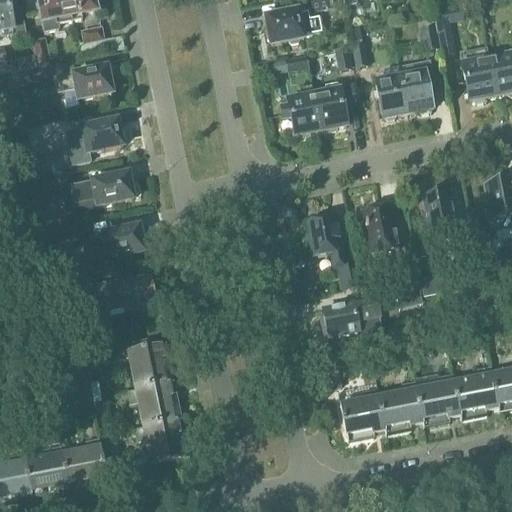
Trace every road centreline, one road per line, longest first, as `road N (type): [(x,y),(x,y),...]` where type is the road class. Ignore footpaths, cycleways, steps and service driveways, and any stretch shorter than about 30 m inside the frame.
road 1 (unclassified): [(307,494),(243,190)]
road 2 (unclassified): [(182,203),(243,507)]
road 3 (residential): [(243,190),(511,137)]
road 4 (unclassified): [(307,494),(511,456)]
road 5 (unclassified): [(142,0),(182,203)]
road 6 (unclassified): [(243,190),(206,0)]
